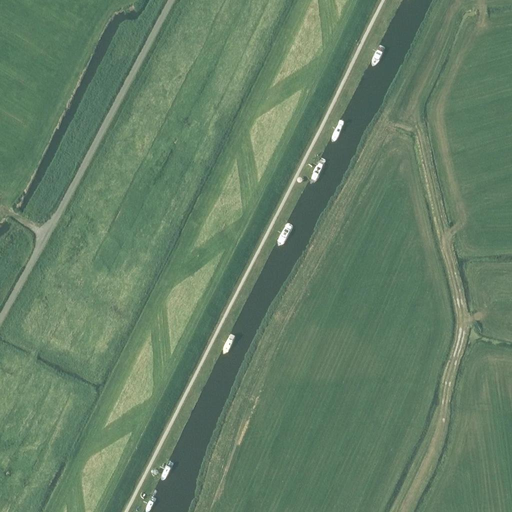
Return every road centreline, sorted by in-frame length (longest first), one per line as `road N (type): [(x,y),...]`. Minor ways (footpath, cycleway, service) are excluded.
road 1 (track): [(419,143),(463,324),(429,454),(401,511)]
road 2 (unclassified): [(0,322),(172,0)]
